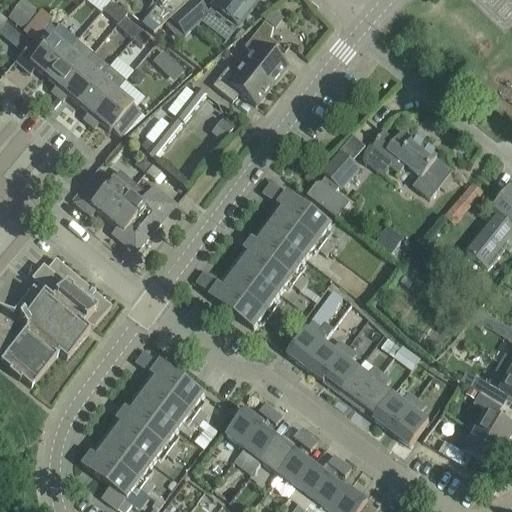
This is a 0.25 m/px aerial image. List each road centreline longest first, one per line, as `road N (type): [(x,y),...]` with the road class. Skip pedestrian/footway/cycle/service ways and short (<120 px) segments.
road 1 (residential): [(452,511),(268,378),(237,373),(149,304)]
road 2 (unclassified): [(149,304),(356,38)]
road 3 (unclassified): [(60,511),(51,481),(55,439),(149,304)]
road 4 (residential): [(511,158),(356,38)]
road 5 (residential): [(149,304),(53,229),(0,202)]
